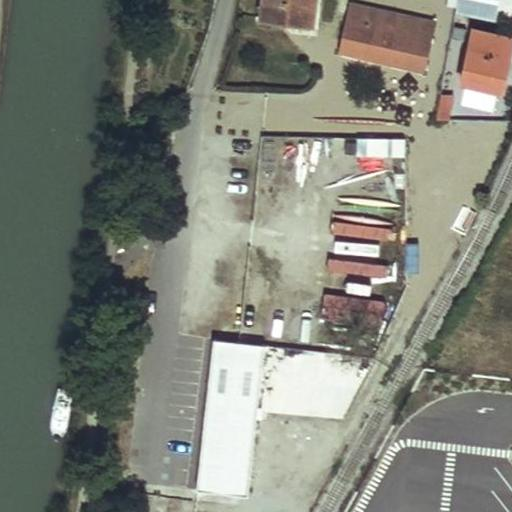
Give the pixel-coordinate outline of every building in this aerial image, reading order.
[(313,0),(265,0),(264,17),(311,21),(313,0)] [(503,0),(461,0),(459,10),(500,17),(503,0)] [(432,23),(351,4),(341,49),(422,68),(432,23)] [(511,39),(511,35),(476,26),(463,80),(501,89),(511,39)] [(438,92),(435,117),(449,118),(451,94),(438,92)] [(370,138),(371,152),(403,152),(403,138),(370,138)] [(376,309),(325,308),(324,328),(350,329),(350,342),(385,344),(386,331),(376,330),(376,309)] [(265,347),(214,341),(197,491),(248,496),(265,347)]
